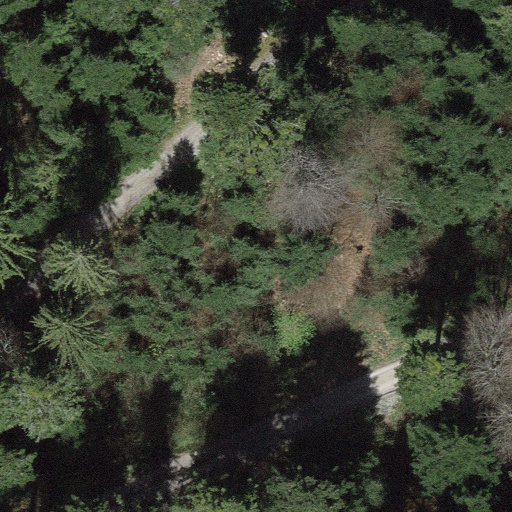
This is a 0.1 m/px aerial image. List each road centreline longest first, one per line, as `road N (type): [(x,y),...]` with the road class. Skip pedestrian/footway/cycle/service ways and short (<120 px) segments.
road 1 (track): [(0,346),(147,178),(349,0)]
road 2 (track): [(511,320),(103,511)]
